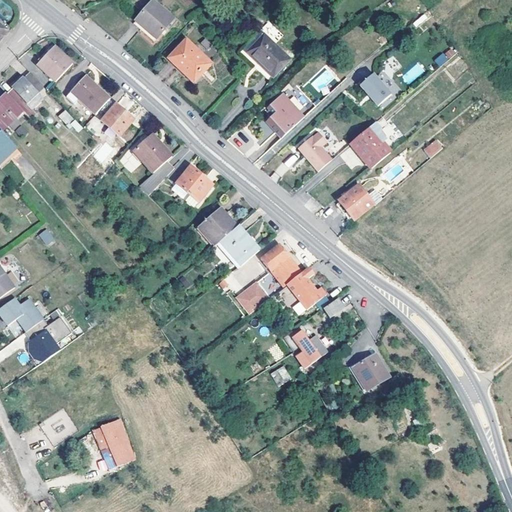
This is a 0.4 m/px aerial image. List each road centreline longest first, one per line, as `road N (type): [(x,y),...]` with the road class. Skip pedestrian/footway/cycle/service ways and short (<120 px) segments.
road 1 (secondary): [(403,308),(48,10)]
road 2 (secondary): [(489,437),(492,422),(466,366),(420,310),(403,308)]
road 3 (secondary): [(403,308),(489,437)]
